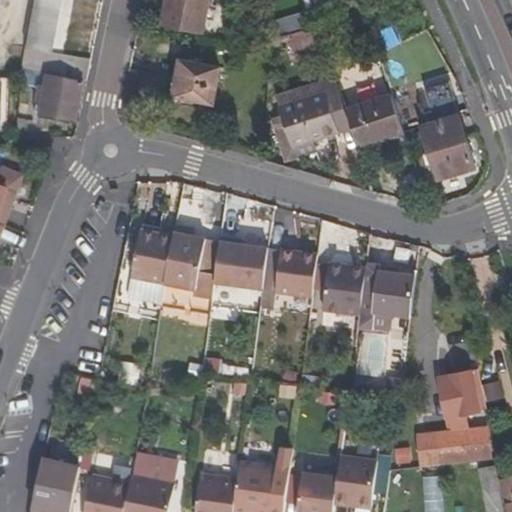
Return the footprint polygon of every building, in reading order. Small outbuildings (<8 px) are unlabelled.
[(85,80),(91,56),(50,47),(60,0),(34,0),(18,68),(41,73),(38,86),(31,111),(73,119),(83,80),(85,80)] [(170,0),(166,20),(203,28),(209,0),(170,0)] [(298,58),(330,52),(320,24),(293,30),(298,58)] [(177,91),(212,97),(218,66),(183,59),(177,91)] [(41,73),(18,68),(15,80),(38,86),(41,73)] [(0,74),(0,113),(6,114),(13,113),(11,74),(0,74)] [(292,142),(339,129),(327,88),(281,101),(292,142)] [(359,142),(403,128),(391,90),(347,105),(359,142)] [(438,176),(474,164),(451,96),(428,104),(434,120),(422,125),(438,176)] [(0,231),(8,209),(0,206),(0,200),(0,199),(10,203),(19,176),(0,169),(0,231)] [(199,267),(215,270),(219,241),(191,236),(184,235),(185,228),(174,226),(172,237),(139,232),(132,274),(197,283),(199,267)] [(312,295),(317,253),(269,246),(261,304),(275,306),(277,290),(312,295)] [(361,311),(368,264),(331,259),(324,306),(361,311)] [(411,317),(418,267),(402,265),(401,270),(381,267),(382,262),(369,260),(368,264),(361,311),(359,326),(390,331),(392,314),(411,317)] [(499,274),(484,278),(490,302),(505,298),(499,274)] [(166,285),(163,301),(203,311),(206,295),(166,285)] [(477,369),(476,366),(449,371),(450,376),(439,378),(446,413),(478,406),(472,370),(477,369)] [(394,393),(395,384),(383,382),(382,391),(394,393)] [(436,430),(437,459),(486,454),(484,428),(436,430)] [(130,473),(175,480),(178,456),(133,450),(130,473)] [(69,511),(79,463),(43,455),(30,511),(48,511),(50,508),(68,511),(69,511)] [(341,458),(338,480),(335,501),(351,503),(352,498),(371,501),(377,464),(341,458)] [(270,510),(272,490),(276,464),(240,459),(238,476),(201,471),(194,511),(233,511),(234,510),(248,511),(248,507),(270,510)] [(496,490),(492,463),(478,466),(483,493),(496,490)] [(290,466),(276,464),(272,490),(286,492),(290,466)] [(87,473),(80,511),(169,511),(175,480),(130,473),(129,479),(87,473)] [(338,480),(302,474),(296,511),(333,511),(335,501),(338,480)] [(445,511),(445,474),(425,475),(426,511),(445,511)] [(511,511),(511,474),(501,477),(508,511),(511,511)] [(371,501),(352,498),(351,503),(371,506),(371,501)]
